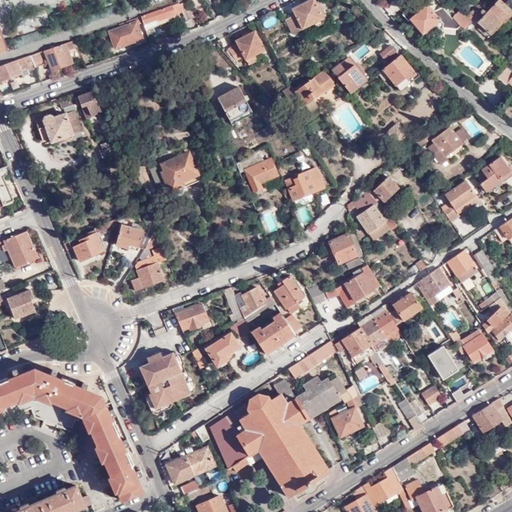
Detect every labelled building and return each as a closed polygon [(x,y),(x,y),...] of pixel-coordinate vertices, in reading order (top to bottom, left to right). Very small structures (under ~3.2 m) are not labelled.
[(314,0),(310,0),(293,9),(295,13),(285,19),(292,33),(324,18),(314,0)] [(511,12),(511,11),(499,0),(497,0),(477,22),(489,34),(495,28),(501,22),(503,23),(511,12)] [(178,5),(178,3),(140,17),(147,36),(151,35),(150,33),(154,32),(152,28),(157,26),(155,22),(173,14),(180,11),(185,21),(194,17),(182,3),(178,5)] [(461,26),(464,30),(484,9),(479,4),(467,17),(459,9),(452,16),(461,26)] [(411,11),(400,16),(406,22),(409,20),(427,38),(441,39),(443,27),(457,29),(461,26),(452,16),(443,7),(432,11),(426,5),(421,9),(419,7),(411,11)] [(175,18),(173,14),(155,22),(157,26),(175,18)] [(273,15),(262,23),(266,29),(277,22),(273,15)] [(139,18),(114,27),(115,30),(109,32),(114,48),(141,38),(138,30),(143,28),(139,18)] [(501,33),(495,28),(489,34),(494,39),(501,33)] [(245,59),(254,55),(263,50),(253,31),(235,40),(237,44),(227,49),(235,60),(243,56),(245,59)] [(67,51),(77,47),(74,40),(43,51),(51,72),(72,64),(67,51)] [(392,46),(381,54),(388,62),(399,54),(392,46)] [(30,56),(35,68),(44,65),(39,53),(30,56)] [(419,75),(401,54),(380,71),(387,80),(390,78),(400,89),(419,75)] [(256,60),(254,55),(245,59),(247,64),(256,60)] [(26,71),(35,68),(30,56),(23,59),(25,65),(26,71)] [(349,58),(341,64),(347,71),(355,65),(349,58)] [(17,61),(0,66),(0,82),(22,75),(20,67),(17,61)] [(341,64),(333,71),(351,92),(367,79),(355,65),(347,71),(341,64)] [(511,83),(511,71),(508,67),(498,79),(506,86),(509,82),(511,83)] [(302,100),(304,103),(333,82),(324,69),(302,85),(300,83),(293,88),(290,85),(282,91),(288,99),(286,101),(295,112),(300,107),(299,107),(297,104),(302,100)] [(237,87),(217,98),(223,110),(229,122),(250,112),(237,87)] [(86,105),(90,115),(101,111),(92,90),(77,95),(82,106),(86,105)] [(60,102),(62,108),(76,103),(74,97),(60,102)] [(223,110),(217,98),(209,102),(215,114),(223,110)] [(82,106),(86,117),(90,115),(86,105),(82,106)] [(82,131),(75,110),(53,118),(53,116),(50,115),(45,117),(44,119),(36,122),(43,141),(50,138),(58,135),(60,139),(82,131)] [(410,111),(400,119),(405,124),(415,116),(410,111)] [(384,134),(395,145),(405,134),(395,123),(384,134)] [(445,155),(462,142),(455,133),(449,125),(429,135),(431,138),(434,141),(428,146),(441,163),(447,158),(445,155)] [(462,142),(469,136),(462,127),(455,133),(462,142)] [(403,152),(406,157),(431,138),(429,135),(413,143),(403,152)] [(114,145),(100,150),(102,157),(117,153),(114,145)] [(188,153),(160,164),(163,171),(161,172),(165,184),(168,183),(171,189),(181,185),(182,187),(199,181),(188,153)] [(265,162),(261,153),(236,164),(240,173),(246,171),(252,184),(255,192),(257,192),(258,196),(263,194),(262,189),(263,188),(261,183),(279,176),(271,160),(265,162)] [(499,157),(480,169),(485,178),(479,182),(485,191),(501,181),(499,178),(509,171),(499,157)] [(12,174),(8,166),(0,168),(0,208),(4,207),(4,205),(14,201),(4,177),(12,174)] [(155,167),(150,170),(156,182),(162,180),(155,167)] [(485,178),(480,169),(473,174),(479,182),(485,178)] [(316,170),(286,183),(293,200),(324,188),(316,170)] [(376,185),(373,183),(366,191),(371,195),(375,191),(390,208),(405,195),(389,178),(384,182),(382,179),(376,185)] [(440,207),(450,222),(459,216),(457,212),(478,198),(465,179),(443,193),(449,201),(440,207)] [(247,189),(250,194),(255,192),(252,184),(246,186),(247,189)] [(372,239),(388,228),(384,223),(390,219),(382,207),(371,195),(366,191),(362,194),(371,207),(360,215),(356,218),(372,239)] [(351,203),(360,215),(371,207),(362,194),(356,199),(351,203)] [(130,245),(145,249),(155,233),(148,216),(144,218),(148,228),(144,232),(121,226),(116,245),(128,249),(130,245)] [(511,216),(499,225),(508,237),(511,244),(511,216)] [(391,231),(397,227),(390,219),(384,223),(388,228),(391,231)] [(99,236),(115,230),(117,220),(96,229),(99,236)] [(508,237),(499,225),(494,228),(503,241),(508,237)] [(339,263),(361,253),(352,229),(347,232),(348,235),(331,243),(339,263)] [(64,243),(67,250),(74,247),(80,261),(103,252),(94,231),(64,243)] [(38,258),(26,232),(0,241),(0,247),(3,246),(5,251),(8,249),(16,267),(38,258)] [(155,233),(145,249),(161,244),(155,233)] [(157,263),(167,259),(162,247),(152,251),(154,256),(138,263),(136,267),(140,278),(133,281),(136,290),(163,280),(157,263)] [(447,260),(460,280),(477,270),(463,249),(447,260)] [(473,255),(486,276),(494,270),(481,250),(473,255)] [(359,258),(345,264),(348,269),(361,263),(359,258)] [(354,302),(378,284),(366,264),(351,273),(354,278),(344,284),(347,290),(343,293),(346,296),(350,294),(354,302)] [(415,282),(428,305),(435,300),(431,294),(448,284),(437,267),(415,282)] [(290,275),(282,281),(284,284),(275,290),(286,308),(287,307),(290,312),(299,307),(296,301),(303,297),(290,275)] [(325,295),(320,283),(307,289),(313,304),(323,299),(323,296),(325,295)] [(231,287),(222,290),(233,313),(229,315),(231,322),(243,316),(237,301),(235,298),(231,287)] [(386,301),(382,304),(394,324),(421,307),(408,287),(389,299),(394,307),(390,310),(387,306),(388,304),(386,301)] [(457,297),(462,294),(458,287),(453,290),(457,297)] [(500,297),(507,308),(510,306),(507,303),(508,302),(499,288),(495,290),(496,291),(500,297)] [(237,301),(247,316),(265,303),(256,289),(243,297),(241,294),(235,298),(237,301)] [(30,290),(6,299),(14,319),(35,311),(31,300),(33,299),(30,290)] [(485,300),(489,305),(500,297),(496,291),(485,300)] [(486,332),(487,332),(509,311),(507,308),(500,297),(489,305),(489,306),(494,303),(494,304),(497,302),(500,306),(482,325),(486,332)] [(244,317),(246,322),(275,303),(272,299),(265,303),(247,316),(244,317)] [(182,305),(172,309),(181,329),(189,327),(190,329),(201,325),(200,322),(208,320),(201,304),(184,310),(182,305)] [(382,311),(372,318),(384,336),(397,328),(394,324),(382,304),(379,306),(382,311)] [(379,306),(369,313),(372,318),(382,311),(379,306)] [(265,353),(294,333),(293,331),(285,319),(280,313),(272,318),(274,321),(262,329),(259,327),(251,332),(265,353)] [(369,313),(361,318),(359,320),(362,325),(372,318),(369,313)] [(511,327),(511,315),(511,313),(507,316),(489,331),(494,340),(511,326),(511,327)] [(285,319),(293,331),(299,328),(291,315),(285,319)] [(362,325),(359,320),(356,322),(359,326),(373,349),(374,351),(387,342),(384,336),(372,318),(362,325)] [(239,339),(248,333),(240,321),(231,327),(239,339)] [(373,349),(359,326),(334,343),(339,351),(346,347),(355,362),(373,349)] [(397,328),(384,336),(387,342),(400,333),(397,328)] [(451,342),(460,356),(466,352),(473,362),(491,350),(478,329),(460,341),(458,337),(455,339),(451,342)] [(229,334),(206,349),(216,365),(227,359),(224,355),(237,346),(229,334)] [(334,350),(329,339),(289,367),(294,377),(334,350)] [(444,346),(425,358),(440,382),(465,367),(457,354),(451,358),(444,346)] [(191,352),(195,360),(200,358),(197,348),(191,352)] [(147,368),(138,372),(154,411),(188,397),(171,356),(160,361),(158,357),(144,362),(147,368)] [(371,359),(376,368),(379,366),(380,365),(382,364),(377,356),(371,359)] [(380,365),(379,366),(391,385),(394,383),(392,379),(387,371),(384,366),(382,364),(380,365)] [(354,372),(358,381),(367,377),(362,368),(354,372)] [(0,409),(1,409),(0,407),(16,401),(17,403),(25,400),(31,397),(32,394),(34,394),(36,395),(34,398),(42,401),(50,404),(51,402),(67,408),(65,411),(72,413),(80,416),(82,414),(84,416),(82,418),(86,425),(88,431),(91,430),(99,447),(96,448),(99,454),(102,460),(104,460),(111,477),(110,478),(112,483),(116,492),(118,491),(122,500),(143,491),(136,476),(134,471),(132,467),(134,466),(128,451),(126,452),(123,446),(121,441),(119,436),(121,435),(114,421),(112,422),(109,416),(107,411),(101,396),(85,390),(80,388),(75,386),(75,383),(61,378),(60,380),(55,378),(49,375),(34,369),(18,375),(13,377),(8,379),(7,377),(0,379),(0,409)] [(12,375),(13,377),(18,375),(15,369),(7,372),(9,377),(12,375)] [(52,369),(49,375),(55,378),(56,375),(58,376),(59,372),(52,369)] [(336,394),(343,390),(335,377),(329,381),(326,378),(319,382),(315,377),(302,385),(307,391),(296,396),(284,378),(274,385),(280,394),(270,399),(268,396),(258,394),(249,399),(247,406),(245,402),(234,410),(236,412),(231,414),(230,412),(210,426),(228,468),(232,465),(235,470),(247,462),(244,457),(258,449),(288,496),(329,471),(300,425),(339,399),(336,394)] [(81,386),(80,388),(85,390),(87,384),(80,381),(79,384),(81,386)] [(355,395),(350,385),(343,390),(336,394),(339,399),(340,397),(344,402),(346,401),(355,395)] [(433,385),(422,391),(430,403),(440,397),(433,385)] [(456,402),(464,397),(459,389),(451,394),(456,402)] [(422,391),(420,393),(428,405),(430,403),(422,391)] [(360,405),(355,395),(346,401),(349,409),(331,419),(339,436),(361,426),(353,408),(360,405)] [(407,403),(414,415),(423,409),(415,398),(407,403)] [(497,398),(491,401),(496,409),(501,405),(497,398)] [(407,420),(414,415),(407,403),(404,399),(397,403),(407,420)] [(489,402),(471,415),(482,432),(500,420),(489,402)] [(113,408),(107,411),(109,416),(111,415),(112,417),(116,415),(113,408)] [(382,420),(370,427),(371,430),(376,440),(388,432),(382,420)] [(462,421),(435,438),(439,446),(467,430),(462,421)] [(208,436),(203,425),(196,429),(204,440),(208,436)] [(370,445),(377,441),(376,440),(371,430),(365,433),(370,445)] [(121,441),(123,446),(124,445),(125,447),(129,445),(126,439),(121,441)] [(429,442),(390,466),(397,481),(411,472),(408,464),(432,449),(429,442)] [(186,455),(194,474),(215,465),(207,447),(186,455)] [(186,455),(184,451),(174,455),(175,457),(166,461),(175,482),(194,474),(186,455)] [(366,493),(373,506),(398,491),(406,508),(404,509),(404,511),(412,511),(397,481),(390,466),(384,471),(387,476),(370,486),(367,481),(366,482),(361,485),(366,493)] [(181,487),(184,495),(185,495),(196,489),(200,488),(196,480),(181,487)] [(417,480),(403,486),(408,495),(406,496),(408,499),(415,496),(422,511),(437,511),(451,505),(441,484),(427,490),(426,487),(421,489),(417,480)] [(211,490),(208,484),(200,488),(196,489),(198,496),(211,490)] [(361,485),(352,491),(353,493),(352,494),(355,500),(365,494),(366,493),(361,485)] [(69,511),(84,506),(81,499),(76,486),(65,491),(64,488),(56,492),(57,494),(29,506),(28,504),(19,508),(20,510),(14,511),(69,511)] [(187,501),(198,496),(196,489),(185,495),(187,501)] [(375,511),(365,494),(355,500),(345,507),(347,511),(375,511)] [(81,499),(84,506),(91,503),(88,496),(81,499)] [(225,511),(219,496),(196,507),(196,509),(193,510),(194,511),(225,511)]
